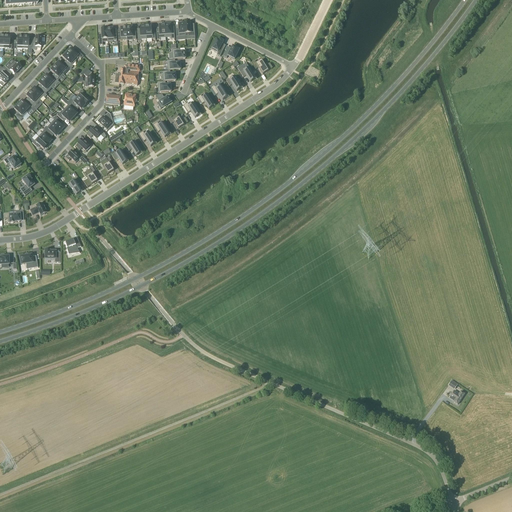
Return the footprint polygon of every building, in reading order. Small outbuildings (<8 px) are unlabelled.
[(188,23),(184,24),(185,37),(195,36),(194,30),(190,30),(190,25),(190,24),(188,24),(188,23)] [(179,31),(175,31),(176,38),(176,41),(178,41),(178,39),(178,38),(185,37),(184,24),(180,24),(180,25),(178,25),(178,30),(179,31)] [(159,32),(156,33),(157,41),(160,41),(160,39),(165,39),(165,25),(161,25),(161,26),(159,26),(159,28),(159,32)] [(168,25),(165,25),(165,39),(171,38),(171,40),(174,40),(174,31),(171,32),(170,28),(170,25),(168,26),(168,25)] [(140,34),(137,34),(137,42),(141,42),(141,40),(146,40),(145,26),(142,27),(140,27),(140,30),(140,34)] [(149,26),(145,26),(146,40),(152,40),(155,40),(155,33),(151,33),(151,29),(151,27),(149,27),(149,26)] [(130,27),(126,28),(127,41),(133,41),(136,40),(135,34),(132,34),(132,33),(132,28),(130,28),(130,27)] [(121,35),(118,35),(118,42),(121,41),(127,41),(126,28),(122,28),(122,29),(120,29),(121,31),(121,35)] [(102,36),(98,37),(99,46),(103,46),(102,43),(108,42),(107,29),(103,29),(103,30),(101,30),(101,35),(102,36)] [(110,29),(107,29),(108,42),(113,42),(117,42),(116,35),(113,36),(113,30),(113,29),(111,29),(110,29)] [(216,40),(211,50),(217,54),(217,55),(220,57),(223,51),(220,49),(222,45),(223,42),(220,40),(219,41),(216,40)] [(226,59),(228,56),(229,54),(231,49),(228,48),(226,47),(225,51),(226,52),(223,57),(226,59)] [(233,47),(228,57),(234,60),(239,50),(233,47)] [(68,50),(66,53),(75,62),(79,58),(75,54),(73,53),(70,50),(69,51),(68,50)] [(178,50),(172,50),(172,60),(185,59),(185,58),(186,58),(185,54),(184,53),(180,53),(178,53),(178,50)] [(77,51),(75,54),(79,58),(80,60),(83,57),(77,51)] [(64,56),(62,58),(63,58),(66,61),(67,62),(71,66),(75,62),(66,53),(63,56),(64,56)] [(173,61),(167,61),(168,71),(180,70),(180,69),(181,69),(181,65),(180,65),(180,64),(175,64),(173,64),(173,61)] [(255,61),(251,64),(256,70),(258,69),(263,75),(273,69),(270,64),(265,67),(262,61),(256,64),(255,61)] [(56,63),(53,66),(63,75),(63,76),(63,75),(67,71),(62,67),(58,62),(57,64),(56,63)] [(14,63),(7,70),(9,72),(11,74),(12,75),(12,74),(14,75),(15,74),(16,73),(20,68),(14,63)] [(115,83),(119,84),(124,85),(137,86),(139,67),(128,66),(125,65),(125,70),(120,69),(120,75),(116,74),(115,83)] [(51,69),(50,71),(53,74),(55,75),(59,79),(63,75),(53,66),(51,69)] [(4,67),(1,69),(3,70),(6,73),(9,77),(11,74),(9,72),(7,70),(4,67),(4,68),(4,67)] [(243,71),(240,73),(244,78),(246,76),(251,83),(256,79),(249,69),(244,72),(243,71)] [(84,74),(83,75),(86,78),(86,79),(87,78),(87,82),(85,83),(85,87),(87,87),(87,88),(93,88),(93,78),(91,78),(91,75),(90,74),(91,73),(88,70),(86,72),(84,74)] [(168,72),(162,72),(163,82),(175,81),(175,80),(176,80),(176,76),(175,76),(175,75),(170,75),(168,75),(168,72)] [(44,76),(41,79),(51,88),(55,84),(50,80),(46,75),(44,77),(44,76)] [(229,80),(226,82),(230,87),(232,85),(237,92),(242,88),(236,78),(230,81),(229,80)] [(39,82),(38,84),(43,88),(47,92),(51,88),(41,79),(39,82)] [(163,83),(157,83),(158,93),(171,92),(170,91),(171,91),(171,87),(170,87),(170,86),(165,86),(164,86),(163,83)] [(215,89),(212,91),(216,96),(219,94),(223,101),(228,97),(222,87),(216,90),(215,89)] [(32,89),(29,92),(39,101),(43,97),(38,93),(34,88),(32,90),(32,89)] [(40,90),(38,93),(43,97),(44,98),(47,96),(45,95),(40,90)] [(27,95),(26,97),(30,101),(35,105),(39,101),(29,92),(27,95)] [(79,93),(75,97),(76,98),(85,106),(88,104),(87,103),(88,102),(87,100),(84,97),(79,93)] [(125,94),(124,106),(134,107),(135,95),(125,94)] [(160,95),(154,96),(154,99),(156,99),(158,102),(155,104),(158,110),(169,103),(169,102),(169,101),(167,98),(166,98),(166,97),(161,100),(160,99),(160,95)] [(202,98),(199,99),(202,105),(205,103),(209,110),(215,106),(208,95),(202,99),(202,98)] [(119,105),(120,97),(107,96),(106,104),(119,105)] [(76,98),(72,102),(76,106),(79,108),(80,110),(82,108),(82,109),(85,106),(76,98)] [(20,102),(17,105),(26,114),(27,114),(31,110),(26,105),(22,101),(20,103),(20,102)] [(68,102),(65,105),(67,106),(72,110),(74,108),(71,105),(68,103),(68,102)] [(188,106),(185,108),(188,114),(191,112),(195,119),(201,115),(194,104),(188,108),(188,106)] [(15,108),(14,110),(18,114),(23,118),(26,114),(17,105),(14,108),(15,108)] [(67,106),(63,110),(73,119),(75,117),(75,116),(76,115),(74,113),(72,110),(67,106)] [(63,110),(59,114),(64,119),(65,120),(68,123),(70,121),(70,122),(73,119),(63,110)] [(114,125),(126,121),(123,114),(112,118),(114,125)] [(172,117),(169,119),(172,124),(175,122),(179,129),(185,125),(178,115),(173,118),(172,117)] [(99,122),(98,123),(103,127),(107,132),(113,125),(112,122),(110,120),(107,123),(103,119),(103,118),(102,119),(101,118),(98,122),(99,122)] [(59,125),(58,124),(54,120),(54,121),(50,124),(60,133),(62,131),(62,130),(63,129),(59,125)] [(57,136),(60,133),(50,124),(46,128),(46,129),(51,133),(55,137),(56,136),(57,136)] [(157,126),(154,128),(158,133),(160,131),(165,138),(170,134),(164,124),(158,127),(157,126)] [(100,130),(97,133),(92,128),(91,130),(91,129),(86,134),(90,139),(92,136),(97,140),(101,136),(104,139),(106,137),(104,134),(100,130)] [(38,137),(47,146),(50,143),(51,142),(47,138),(46,137),(42,133),(38,137)] [(143,135),(140,137),(143,142),(146,141),(150,147),(156,144),(149,133),(144,137),(143,135)] [(118,134),(109,139),(112,143),(120,138),(118,134)] [(45,149),(47,146),(38,137),(34,141),(38,146),(43,150),(44,148),(45,149)] [(90,148),(85,144),(81,140),(80,141),(75,146),(79,151),(82,149),(86,152),(90,148)] [(129,144),(126,146),(129,152),(132,150),(136,157),(142,153),(135,142),(130,146),(129,144)] [(115,153),(112,155),(115,160),(118,159),(122,165),(128,162),(121,151),(116,155),(115,153)] [(66,156),(64,158),(69,161),(71,159),(75,163),(79,159),(81,161),(83,159),(78,154),(76,157),(71,153),(70,152),(69,153),(69,152),(66,156)] [(19,166),(20,165),(17,161),(16,162),(13,157),(10,159),(8,157),(3,161),(6,165),(9,163),(14,170),(16,168),(17,169),(20,166),(19,166)] [(105,170),(100,173),(103,178),(114,171),(109,164),(112,163),(109,157),(106,159),(107,160),(101,164),(105,170)] [(88,181),(84,183),(87,188),(97,182),(93,175),(96,173),(92,168),(89,170),(90,171),(85,175),(88,181)] [(24,178),(21,180),(25,186),(22,188),(27,195),(32,191),(30,188),(34,185),(30,181),(31,180),(28,176),(27,176),(27,175),(24,178)] [(74,182),(68,185),(75,196),(81,192),(77,185),(79,184),(76,178),(73,180),(74,182)] [(35,207),(36,208),(29,211),(32,216),(37,214),(38,213),(40,217),(44,215),(44,214),(47,213),(42,204),(35,207)] [(17,216),(8,216),(9,220),(8,220),(8,223),(9,223),(9,224),(14,224),(14,223),(20,222),(20,218),(23,218),(23,212),(17,213),(17,216)] [(64,242),(68,255),(68,254),(78,251),(77,249),(81,248),(79,243),(75,245),(73,240),(64,243),(64,242)] [(54,259),(54,263),(60,263),(60,256),(55,256),(55,252),(49,252),(49,251),(44,251),(44,252),(43,252),(43,256),(44,256),(44,259),(54,259)] [(25,256),(19,257),(20,265),(25,264),(25,266),(32,265),(33,269),(37,268),(36,261),(32,261),(31,257),(31,255),(27,256),(27,255),(25,256)] [(461,392),(459,395),(454,391),(449,398),(454,402),(454,403),(457,405),(464,394),(461,392)]
